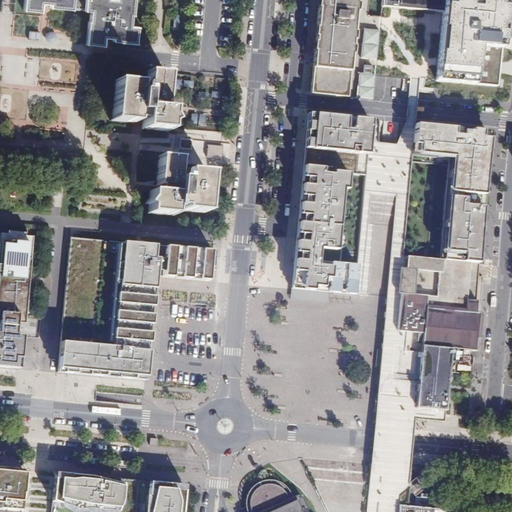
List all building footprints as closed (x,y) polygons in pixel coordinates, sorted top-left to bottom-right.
[(74,8),(75,0),(27,0),(26,9),(42,11),(43,3),(53,4),(53,7),(74,8)] [(88,0),(75,0),(74,8),(87,10),(88,0)] [(88,0),(87,10),(93,10),(92,21),(91,21),(89,44),(105,45),(106,37),(115,38),(115,40),(138,42),(139,26),(132,25),(133,15),(135,15),(136,0),(88,0)] [(324,0),(316,94),(348,97),(351,68),(357,69),(356,72),(359,73),(363,74),(364,61),(377,62),(380,23),(381,17),(368,16),(369,0),(324,0)] [(382,0),(381,11),(443,17),(444,0),(382,0)] [(505,2),(479,0),(444,0),(443,17),(439,58),(497,64),(500,64),(505,2)] [(50,33),(49,34),(48,36),(48,38),(49,40),(50,41),(52,42),(54,41),(55,40),(56,38),(56,36),(55,34),(54,33),(52,33),(50,33)] [(357,97),(359,73),(356,72),(357,69),(351,68),(348,97),(357,97)] [(166,133),(167,125),(170,123),(168,118),(168,111),(161,110),(161,105),(164,105),(167,75),(147,73),(145,93),(138,92),(139,84),(115,82),(111,121),(135,123),(135,120),(143,121),(142,130),(166,133)] [(363,74),(359,73),(357,97),(373,99),(375,76),(367,75),(363,74)] [(372,120),(309,113),(292,289),(355,295),(357,265),(335,263),(345,156),(368,158),(372,120)] [(488,131),(416,124),(413,153),(454,157),(444,260),(476,263),(476,256),(482,256),(483,246),(477,246),(478,240),(484,240),(485,231),(479,230),(479,224),(486,224),(486,215),(480,214),(481,204),(487,205),(488,195),(482,194),(483,187),(489,188),(490,178),(484,178),(484,171),(491,172),(492,162),(485,161),(488,131)] [(211,146),(227,147),(227,144),(145,136),(142,155),(159,157),(181,159),(225,163),(226,159),(210,158),(211,146)] [(227,147),(211,146),(210,158),(226,159),(227,147)] [(146,204),(149,207),(148,213),(173,216),(174,207),(181,208),(181,210),(205,212),(208,173),(188,172),(187,180),(179,179),(181,159),(159,157),(156,187),(159,187),(158,193),(150,192),(149,198),(146,204)] [(5,235),(0,234),(0,367),(18,369),(21,336),(14,336),(14,327),(22,328),(30,238),(23,237),(23,234),(6,233),(5,235)] [(207,281),(210,249),(69,236),(56,371),(70,372),(108,376),(143,379),(153,275),(187,279),(207,281)] [(404,256),(400,298),(475,305),(479,270),(480,263),(404,256)] [(471,351),(475,305),(400,298),(396,335),(422,337),(415,418),(444,421),(449,359),(456,360),(457,350),(471,351)] [(19,511),(24,471),(0,468),(0,511),(19,511)] [(180,511),(183,486),(53,473),(49,511),(180,511)] [(302,511),(306,510),(300,497),(295,499),(293,496),(291,497),(287,489),(282,484),(275,481),(267,480),(259,481),(253,485),(248,491),(245,497),(244,505),(244,507),(245,511),(302,511)] [(450,504),(432,483),(428,486),(432,491),(435,495),(446,507),(450,504)] [(432,491),(425,490),(424,495),(420,495),(420,499),(418,499),(418,509),(435,510),(435,495),(432,491)]
